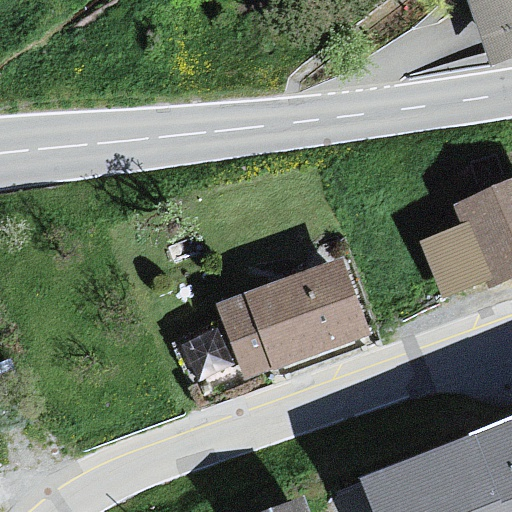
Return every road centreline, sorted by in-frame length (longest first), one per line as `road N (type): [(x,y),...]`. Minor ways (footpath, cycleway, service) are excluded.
road 1 (tertiary): [(0,152),(291,126),(511,91)]
road 2 (tertiary): [(511,327),(174,451),(62,511)]
